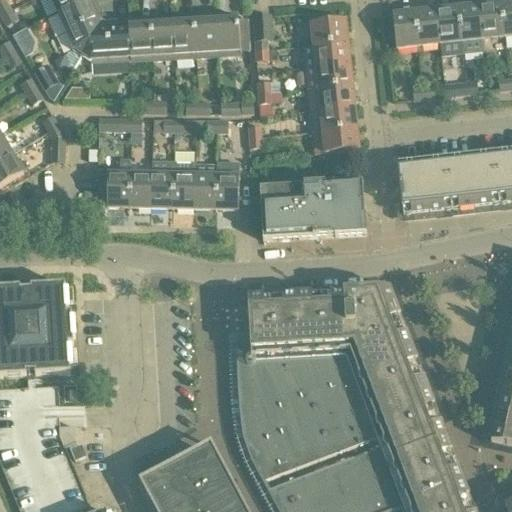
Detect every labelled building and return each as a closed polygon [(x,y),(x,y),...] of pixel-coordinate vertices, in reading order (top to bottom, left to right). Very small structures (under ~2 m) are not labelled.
[(51,0),(58,16),(94,0),(93,0),(51,0)] [(94,0),(58,16),(74,53),(73,55),(68,57),(64,64),(64,69),(73,74),(85,55),(103,25),(98,22),(97,18),(101,16),(94,0)] [(511,38),(511,2),(501,4),(504,36),(505,39),(511,38)] [(12,13),(6,3),(0,6),(0,17),(1,19),(12,13)] [(501,4),(480,7),(483,42),(505,39),(504,36),(501,4)] [(480,7),(458,9),(464,58),(485,56),(483,42),(480,7)] [(464,58),(458,9),(436,12),(440,47),(441,60),(464,58)] [(440,47),(436,12),(415,14),(417,40),(419,49),(440,47)] [(17,23),(12,13),(1,19),(7,29),(17,23)] [(417,40),(415,14),(393,17),(396,52),(419,49),(417,40)] [(268,53),(267,42),(272,42),(271,19),(254,20),(256,54),(268,53)] [(218,61),(240,59),(240,50),(250,49),(248,23),(239,24),(238,20),(216,21),(218,61)] [(216,21),(194,23),(196,62),(218,61),(216,21)] [(103,25),(85,55),(91,59),(91,63),(131,61),(129,26),(130,26),(130,22),(111,23),(112,28),(108,28),(103,25)] [(194,23),(173,24),(175,63),(196,62),(194,23)] [(314,49),(348,45),(346,23),(311,26),(314,49)] [(173,24),(151,25),(153,65),(175,63),(173,24)] [(151,25),(130,26),(129,26),(131,61),(131,66),(153,65),(151,25)] [(0,52),(5,61),(15,55),(9,44),(0,49),(0,52)] [(348,45),(314,49),(303,50),(305,71),(350,66),(348,45)] [(257,54),(256,54),(257,64),(269,64),(276,63),(276,53),(268,53),(257,54)] [(15,55),(5,61),(11,71),(21,65),(15,55)] [(353,89),(350,66),(305,71),(307,93),(353,89)] [(46,71),(36,78),(45,93),(55,87),(46,71)] [(31,82),(21,88),(27,98),(37,92),(31,82)] [(511,93),(510,82),(499,83),(500,94),(511,93)] [(271,97),(271,85),(258,86),(259,97),(271,97)] [(477,86),(467,87),(468,98),(479,97),(477,86)] [(467,87),(456,88),(457,99),(468,98),(467,87)] [(353,89),(307,93),(310,115),(355,109),(353,89)] [(434,90),(424,91),(425,103),(436,102),(434,90)] [(425,103),(424,91),(413,92),(414,104),(425,103)] [(37,92),(27,98),(33,108),(43,102),(37,92)] [(89,92),(75,92),(75,104),(89,104),(89,92)] [(271,97),(259,97),(259,108),(272,108),(271,97)] [(154,116),(154,104),(144,104),(144,116),(154,116)] [(168,105),(154,104),(154,116),(168,117),(168,105)] [(253,104),(221,105),(222,118),(253,117),(253,104)] [(199,118),(200,106),(187,106),(187,118),(199,118)] [(212,106),(200,106),(199,118),(211,118),(212,106)] [(355,109),(310,115),(312,136),(357,132),(355,109)] [(49,136),(59,130),(53,119),(42,125),(49,136)] [(132,135),(132,123),(99,122),(99,134),(132,135)] [(132,123),(132,135),(141,135),(141,123),(132,123)] [(164,123),(164,135),(175,136),(175,124),(164,123)] [(184,124),(175,124),(175,136),(184,136),(184,124)] [(218,136),(218,124),(207,124),(207,136),(218,136)] [(218,136),(228,137),(228,125),(218,124),(218,136)] [(64,139),(59,130),(49,136),(52,142),(52,167),(64,167),(64,139)] [(249,142),(261,142),(261,130),(249,131),(249,142)] [(357,132),(312,136),(315,158),(360,153),(357,132)] [(0,164),(12,157),(1,138),(0,139),(0,164)] [(261,142),(249,142),(250,152),(262,151),(261,142)] [(12,157),(0,164),(0,190),(24,176),(12,157)] [(511,159),(397,172),(403,219),(511,206),(511,159)] [(119,162),(119,177),(108,177),(107,211),(130,212),(131,177),(131,162),(119,162)] [(152,177),(151,212),(173,212),(174,165),(152,165),(152,177)] [(174,165),(173,212),(195,213),(196,168),(196,165),(192,165),(192,167),(177,166),(177,165),(174,165)] [(218,168),(217,213),(239,214),(240,167),(217,167),(217,168),(218,168)] [(131,177),(130,212),(151,212),(152,177),(131,177)] [(196,179),(195,213),(216,213),(217,179),(196,179)] [(263,244),(366,237),(363,185),(260,191),(263,244)] [(31,294),(21,295),(20,291),(18,289),(16,291),(0,292),(0,381),(27,380),(27,377),(34,377),(34,379),(70,377),(70,370),(72,370),(71,353),(69,353),(69,348),(73,348),(73,341),(75,341),(74,324),(72,324),(72,317),(67,317),(67,313),(69,313),(68,295),(66,295),(65,289),(35,290),(32,288),(30,291),(31,294)] [(250,345),(238,345),(238,344),(237,344),(236,344),(236,345),(236,346),(237,346),(238,365),(237,365),(237,366),(238,367),(239,390),(238,390),(238,391),(238,392),(239,392),(240,415),(240,416),(240,417),(241,417),(243,439),(243,440),(243,441),(244,442),(251,462),(251,463),(251,464),(252,464),(263,484),(263,485),(263,486),(264,486),(274,505),(274,506),(274,507),(275,507),(278,511),(397,511),(406,509),(407,511),(473,511),(470,502),(447,441),(448,441),(448,440),(447,439),(446,439),(438,419),(439,418),(439,417),(438,417),(437,417),(430,396),(430,395),(430,394),(429,394),(421,374),(422,373),(422,372),(421,372),(420,372),(413,351),(413,350),(413,349),(412,349),(404,329),(405,329),(405,328),(405,327),(404,327),(403,327),(395,307),(396,306),(396,305),(395,304),(395,305),(391,294),(391,293),(391,292),(390,292),(389,292),(383,293),(248,301),(250,345)] [(511,511),(511,353),(510,360),(509,360),(509,361),(510,361),(506,381),(505,381),(504,382),(505,382),(501,402),(500,402),(500,403),(501,403),(496,424),(495,423),(495,424),(496,424),(491,445),(490,445),(490,446),(490,447),(491,447),(492,447),(511,451),(511,506),(506,509),(506,508),(505,508),(504,509),(504,510),(505,510),(506,510),(506,511),(511,511)] [(60,441),(60,431),(57,391),(0,393),(0,466),(18,511),(80,511),(89,509),(65,452),(65,451),(60,441)] [(77,447),(76,430),(60,431),(60,441),(65,451),(65,452),(77,447)] [(81,448),(76,451),(70,453),(75,464),(86,459),(81,448)] [(245,511),(245,510),(233,488),(231,485),(219,462),(218,459),(216,460),(211,464),(210,464),(210,465),(203,468),(196,471),(180,473),(173,476),(165,479),(163,475),(164,475),(163,473),(140,485),(154,511),(245,511)]
